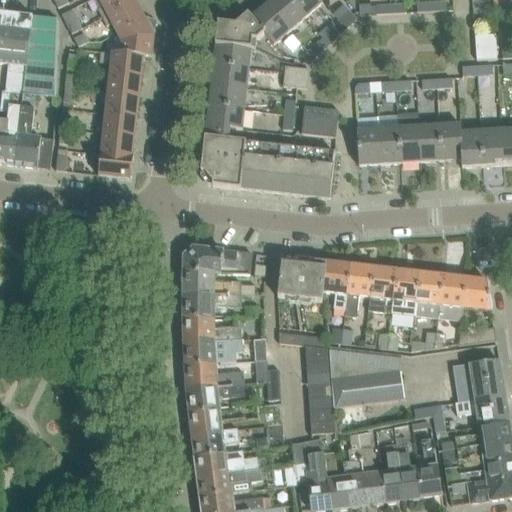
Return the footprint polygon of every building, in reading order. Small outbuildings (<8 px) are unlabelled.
[(52,0),(58,10),(69,5),(66,0),(52,0)] [(136,3),(134,0),(98,0),(103,8),(98,11),(103,20),(136,3)] [(288,0),(273,0),(266,7),(290,33),(305,20),(288,0)] [(288,0),(305,20),(321,6),(315,0),(288,0)] [(119,36),(147,21),(145,21),(136,3),(103,20),(107,28),(113,25),(119,36)] [(447,3),(432,4),(432,14),(447,13),(447,3)] [(417,5),(417,15),(432,14),(432,4),(417,5)] [(347,30),(357,21),(343,6),(333,15),(347,30)] [(371,17),(371,8),(371,6),(360,7),(360,9),(361,18),(371,17)] [(406,6),(391,7),(392,16),(406,15),(406,6)] [(290,33),(266,7),(251,20),(248,17),(247,17),(264,37),(274,47),(290,33)] [(377,17),(392,16),(391,7),(376,8),(377,17)] [(82,31),(72,11),(62,17),(72,36),(82,31)] [(0,66),(9,67),(6,94),(22,97),(29,27),(30,18),(0,14),(0,66)] [(218,25),(216,46),(252,50),(253,41),(258,42),(264,37),(247,17),(236,27),(218,25)] [(55,100),(57,21),(30,18),(29,27),(22,97),(35,98),(49,100),(49,98),(55,100)] [(144,59),(152,60),(156,22),(147,21),(119,36),(123,44),(122,54),(113,53),(113,56),(144,59)] [(344,34),(338,27),(323,41),(330,47),(344,34)] [(74,41),(78,49),(89,44),(84,35),(74,41)] [(320,44),(312,52),(318,58),(326,51),(320,44)] [(216,46),(213,66),(249,70),(252,50),(216,46)] [(502,60),(511,59),(511,50),(501,51),(502,60)] [(310,66),(318,58),(312,52),(303,60),(310,66)] [(496,52),(476,53),(476,62),(496,61),(496,52)] [(78,57),(69,56),(67,71),(77,72),(78,57)] [(144,59),(113,56),(112,65),(106,65),(105,75),(141,79),(141,78),(143,65),(144,60),(144,59)] [(213,66),(211,87),(247,91),(249,70),(213,66)] [(477,68),(478,78),(493,77),(492,67),(477,68)] [(503,76),(511,75),(511,67),(503,68),(503,76)] [(462,78),(478,78),(477,68),(462,69),(462,78)] [(286,69),(285,76),(308,78),(309,72),(286,69)] [(108,97),(139,100),(140,92),(141,80),(141,79),(105,75),(104,84),(110,84),(108,97)] [(308,85),(308,78),(285,76),(284,82),(308,85)] [(67,77),(65,91),(74,92),(76,78),(67,77)] [(422,92),(437,91),(437,81),(422,82),(422,92)] [(452,81),(437,81),(437,91),(452,90),(452,81)] [(307,91),(308,85),(284,82),(284,88),(297,90),(307,91)] [(411,83),(396,84),(396,93),(411,92),(411,83)] [(381,94),(396,93),(396,84),(381,85),(381,94)] [(354,90),(355,96),(370,95),(369,85),(358,86),(354,90)] [(247,91),(211,87),(209,107),(245,111),(247,91)] [(73,106),(74,92),(65,91),(63,105),(73,106)] [(0,122),(0,166),(12,168),(19,125),(20,113),(22,97),(6,94),(0,94),(0,97),(0,114),(8,115),(7,124),(0,122)] [(19,125),(12,168),(37,171),(41,142),(30,141),(31,126),(35,98),(22,97),(20,113),(19,125)] [(100,116),(137,120),(138,108),(138,107),(139,100),(108,97),(107,107),(101,106),(100,116)] [(286,102),(285,118),(294,119),(295,108),(296,103),(286,102)] [(209,107),(206,128),(242,132),(245,111),(209,107)] [(301,137),(336,141),(339,113),(305,109),(301,137)] [(103,137),(134,141),(137,120),(100,116),(99,125),(105,125),(103,137)] [(62,117),(61,131),(70,132),(71,118),(62,117)] [(292,135),(294,119),(285,118),(283,135),(292,135)] [(377,119),(356,120),(357,132),(359,168),(380,167),(378,131),(377,119)] [(439,128),(442,163),(461,162),(462,170),(463,170),(460,134),(459,127),(439,128)] [(240,192),(241,192),(246,145),(228,143),(229,132),(242,134),(242,132),(206,128),(201,175),(204,175),(213,186),(212,189),(240,192)] [(421,165),(442,163),(439,128),(419,129),(421,165)] [(401,166),(421,165),(419,129),(398,130),(401,166)] [(401,166),(398,130),(378,131),(380,167),(401,166)] [(68,147),(70,132),(61,131),(59,146),(68,147)] [(511,131),(503,132),(505,168),(511,167),(511,131)] [(483,169),(505,168),(503,132),(481,133),(483,169)] [(481,133),(460,134),(463,170),(483,169),(481,133)] [(95,157),(133,161),(133,159),(132,159),(134,141),(103,137),(102,147),(96,146),(95,157)] [(246,145),(241,192),(251,193),(255,193),(259,194),(263,194),(287,197),(291,197),(295,198),(299,198),(323,201),(327,201),(330,202),(335,155),(246,145)] [(99,178),(131,181),(133,161),(95,157),(94,166),(100,166),(99,178)] [(57,159),(56,173),(65,174),(67,160),(57,159)] [(215,276),(250,277),(252,256),(193,249),(183,258),(183,275),(215,276)] [(324,295),(327,265),(282,260),(278,299),(323,304),(324,295)] [(345,311),(350,267),(327,265),(324,295),(335,296),(333,310),(345,311)] [(370,300),(374,270),(350,267),(345,311),(344,318),(356,319),(359,299),(370,300)] [(394,303),(397,273),(374,270),(370,300),(369,313),(385,315),(386,302),(394,303)] [(415,318),(420,275),(397,273),(394,303),(392,316),(415,318)] [(183,285),(184,287),(184,297),(241,298),(255,298),(255,288),(241,287),(241,286),(214,285),(215,276),(183,275),(183,285)] [(438,320),(443,278),(420,275),(415,318),(438,320)] [(463,310),(466,280),(443,278),(438,320),(461,323),(463,310)] [(487,283),(473,281),(466,280),(463,310),(492,313),(487,283)] [(184,306),(182,308),(182,314),(183,315),(184,316),(184,318),(185,320),(214,320),(214,309),(241,309),(241,298),(184,297),(184,306)] [(260,308),(247,308),(247,318),(260,318),(260,308)] [(183,326),(183,327),(183,333),(185,335),(185,344),(241,342),(241,330),(214,330),(214,320),(185,320),(185,322),(185,325),(183,326)] [(458,348),(496,343),(494,329),(475,332),(460,333),(458,348)] [(341,346),(343,331),(333,330),(331,345),(341,346)] [(353,332),(343,331),(341,346),(351,347),(353,332)] [(425,353),(434,351),(436,335),(427,334),(426,345),(425,353)] [(305,349),(329,349),(329,340),(279,335),(279,346),(305,349)] [(377,350),(387,351),(389,336),(379,335),(377,350)] [(444,350),(445,336),(436,335),(434,351),(444,350)] [(399,337),(389,336),(387,351),(397,352),(399,337)] [(242,355),(241,342),(185,344),(185,353),(183,356),(184,362),(186,364),(186,368),(216,366),(216,365),(215,355),(242,355)] [(254,342),(256,364),(267,363),(266,342),(254,342)] [(412,344),(411,355),(425,353),(426,345),(412,344)] [(306,365),(330,363),(329,352),(329,349),(305,349),(306,365)] [(268,385),(268,373),(267,363),(256,364),(256,386),(268,385)] [(306,365),(307,377),(331,375),(330,363),(306,365)] [(332,387),(333,399),(334,410),(404,400),(403,371),(330,363),(331,375),(332,387)] [(459,406),(476,403),(505,398),(499,363),(454,369),(459,406)] [(187,383),(187,392),(244,387),(243,375),(216,376),(216,368),(216,366),(186,368),(186,372),(184,375),(185,381),(187,383)] [(279,372),(268,373),(268,385),(268,403),(281,402),(279,372)] [(331,375),(307,377),(308,389),(332,387),(331,375)] [(190,414),(190,415),(220,412),(220,410),(219,402),(245,399),(244,387),(187,392),(189,401),(187,403),(187,409),(190,411),(190,412),(190,414)] [(333,399),(332,387),(308,389),(309,401),(333,399)] [(480,429),(509,425),(505,398),(476,403),(459,406),(456,406),(458,418),(470,416),(478,415),(480,429)] [(333,399),(309,401),(309,412),(334,411),(334,410),(333,399)] [(192,430),(193,439),(283,429),(281,406),(268,407),(256,409),(257,422),(245,423),(245,419),(221,422),(220,414),(220,412),(190,415),(190,417),(191,418),(191,420),(189,422),(190,428),(192,430)] [(434,418),(437,436),(447,434),(443,408),(433,409),(434,418)] [(414,412),(416,421),(434,418),(433,409),(414,412)] [(310,425),(335,423),(334,411),(309,412),(310,425)] [(335,423),(310,425),(311,439),(336,437),(335,423)] [(426,423),(411,426),(412,433),(432,429),(431,427),(426,423)] [(455,444),(442,446),(443,454),(511,443),(509,425),(480,429),(481,438),(455,442),(455,444)] [(284,449),(283,429),(193,439),(194,448),(193,450),(193,456),(196,458),(196,460),(194,460),(194,461),(225,457),(224,448),(256,444),(257,453),(284,449)] [(358,437),(359,452),(367,507),(384,505),(380,475),(372,476),(369,450),(367,435),(358,437)] [(342,464),(344,479),(348,510),(367,507),(359,452),(358,437),(351,439),(353,453),(348,453),(350,463),(342,464)] [(405,439),(394,441),(395,447),(396,456),(402,503),(421,500),(417,469),(409,470),(405,439)] [(424,468),(417,469),(421,500),(441,498),(433,439),(420,440),(424,468)] [(311,511),(330,511),(323,457),(321,441),(292,447),(296,467),(310,464),(311,474),(307,474),(311,511)] [(485,465),(511,461),(511,447),(511,443),(443,454),(445,465),(484,459),(485,465)] [(380,475),(384,505),(402,503),(396,456),(395,447),(384,448),(387,474),(380,475)] [(225,457),(194,461),(195,471),(198,473),(199,479),(259,471),(258,460),(244,462),(243,455),(228,457),(225,457)] [(330,511),(348,510),(344,479),(337,480),(334,455),(323,457),(330,511)] [(511,481),(511,461),(485,465),(486,474),(464,477),(463,469),(445,471),(448,489),(452,489),(452,490),(468,488),(511,481)] [(200,488),(198,490),(199,496),(201,498),(201,499),(233,495),(249,493),(248,485),(260,484),(259,471),(199,479),(200,488)] [(470,498),(471,506),(511,500),(511,481),(468,488),(452,490),(453,495),(463,494),(467,498),(470,498)] [(234,503),(233,495),(201,499),(202,502),(200,505),(201,510),(202,511),(257,511),(265,511),(272,510),(270,499),(234,503)]
